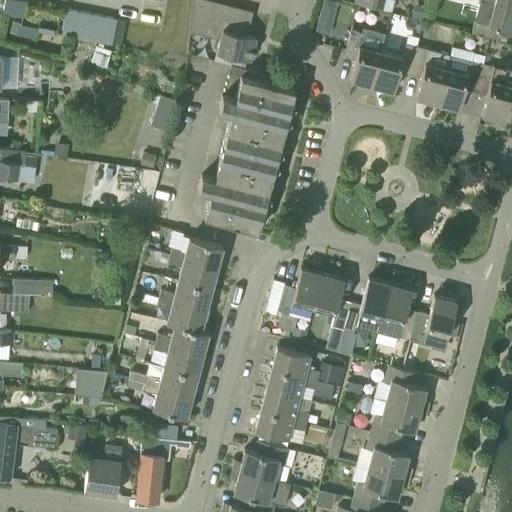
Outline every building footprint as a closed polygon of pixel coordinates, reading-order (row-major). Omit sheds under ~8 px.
[(25,15),(27,0),(4,0),(2,11),(25,15)] [(223,28),(212,25),(209,25),(209,26),(200,24),(206,0),(193,0),(190,31),(219,38),(216,51),(249,60),(255,37),(246,34),(235,31),(223,28)] [(206,0),(200,24),(209,26),(209,25),(212,25),(218,2),(211,0),(206,0)] [(354,0),(354,2),(390,11),(392,0),(354,0)] [(218,2),(212,25),(223,28),(229,5),(218,2)] [(511,30),(511,7),(494,3),(488,24),(474,20),(471,32),(489,37),(500,39),(503,28),(511,30)] [(223,28),(235,31),(241,8),(229,5),(223,28)] [(73,37),(79,10),(66,8),(61,34),(73,37)] [(252,11),(241,8),(235,31),(246,34),(252,11)] [(85,40),(91,13),(79,10),(73,37),(85,40)] [(98,42),(103,15),(91,13),(85,40),(98,42)] [(110,45),(115,18),(103,15),(98,42),(110,45)] [(15,32),(32,37),(35,28),(18,23),(15,32)] [(351,28),(343,56),(354,59),(349,78),(371,84),(380,50),(359,45),(362,31),(351,28)] [(380,50),(371,84),(393,90),(398,70),(409,73),(417,45),(405,42),(401,56),(380,50)] [(417,45),(409,73),(420,76),(415,96),(437,102),(449,54),(417,45)] [(449,54),(437,102),(459,107),(464,88),(475,91),(482,62),(449,54)] [(511,70),(482,62),(475,91),(486,94),(481,113),(503,119),(511,86),(511,70)] [(294,88),(276,83),(255,78),(257,71),(230,64),(228,72),(240,75),(234,98),(222,95),(218,108),(231,112),(213,177),(201,174),(197,188),(210,191),(203,215),(257,229),(294,88)] [(156,103),(149,123),(162,128),(172,97),(152,91),(149,100),(156,103)] [(0,120),(7,121),(8,98),(0,97),(0,120)] [(0,175),(16,178),(19,161),(24,162),(26,151),(1,146),(0,151),(0,175)] [(171,246),(169,254),(217,266),(222,245),(189,236),(185,250),(171,246)] [(0,255),(14,257),(14,245),(0,243),(0,255)] [(181,266),(177,279),(211,287),(217,266),(169,254),(167,262),(181,266)] [(309,319),(313,306),(322,272),(300,266),(295,285),(284,282),(276,311),(309,319)] [(331,325),(342,328),(350,300),(338,297),(344,278),(322,272),(313,306),(334,312),(331,325)] [(376,331),(380,316),(390,282),(368,276),(361,303),(350,300),(342,328),(353,331),(355,326),(376,331)] [(14,292),(29,293),(51,295),(52,279),(15,277),(14,292)] [(206,308),(211,287),(177,279),(174,291),(160,288),(158,296),(206,308)] [(411,288),(390,282),(380,316),(376,331),(398,337),(398,335),(410,338),(417,310),(406,307),(411,288)] [(0,308),(28,311),(29,293),(14,292),(0,291),(0,308)] [(428,313),(417,310),(410,338),(421,341),(431,344),(434,330),(447,334),(456,300),(434,294),(428,313)] [(200,329),(206,308),(158,296),(156,304),(170,308),(166,321),(174,323),(200,329)] [(155,340),(202,352),(208,331),(200,329),(174,323),(171,335),(157,332),(155,340)] [(12,330),(0,329),(0,342),(11,343),(12,330)] [(197,373),(202,352),(155,340),(153,348),(166,352),(163,364),(197,373)] [(271,366),(317,378),(319,370),(307,366),(310,354),(277,345),(271,366)] [(197,373),(163,364),(149,361),(146,373),(134,370),(132,379),(144,382),(191,394),(197,373)] [(385,399),(426,409),(429,400),(422,398),(425,386),(415,383),(418,372),(388,364),(383,381),(390,383),(385,399)] [(333,383),(317,378),(271,366),(265,387),(299,396),(302,384),(314,387),(312,392),(330,397),(333,383)] [(82,367),(80,394),(100,395),(107,369),(82,367)] [(186,416),(191,394),(144,382),(142,390),(156,393),(152,407),(186,416)] [(299,396),(265,387),(260,408),(306,420),(309,411),(296,408),(299,396)] [(370,431),(401,438),(404,427),(414,430),(417,417),(424,419),(426,409),(385,399),(374,396),(369,412),(375,413),(370,431)] [(306,420),(260,408),(254,430),(288,438),(291,426),(304,429),(306,420)] [(28,444),(43,446),(54,447),(56,428),(0,421),(0,475),(10,476),(14,442),(28,444)] [(155,437),(169,438),(174,438),(176,439),(177,426),(157,423),(155,437)] [(368,466),(409,476),(411,467),(405,465),(408,453),(398,450),(401,438),(370,431),(366,448),(372,449),(368,466)] [(140,473),(136,496),(157,499),(161,456),(167,456),(169,438),(155,437),(142,435),(140,452),(140,473)] [(176,439),(174,438),(173,448),(184,449),(185,439),(176,439)] [(235,458),(232,468),(273,478),(277,463),(283,464),(288,447),(257,439),(254,450),(244,448),(241,460),(235,458)] [(88,455),(83,489),(116,494),(122,445),(105,443),(103,457),(88,455)] [(409,476),(368,466),(363,482),(357,480),(353,497),(383,505),(386,494),(396,496),(400,484),(406,485),(409,476)] [(273,478),(232,468),(230,477),(236,479),(233,491),(243,494),(240,505),(240,506),(265,511),(264,511),(265,511),(270,511),(274,501),(283,504),(289,483),(273,478)] [(381,511),(383,505),(353,497),(350,508),(338,505),(336,511),(381,511)] [(240,506),(240,505),(224,501),(221,511),(226,511),(264,511),(265,511),(240,506)]
